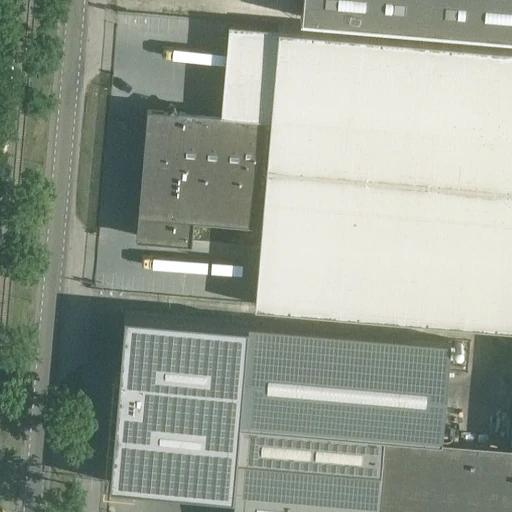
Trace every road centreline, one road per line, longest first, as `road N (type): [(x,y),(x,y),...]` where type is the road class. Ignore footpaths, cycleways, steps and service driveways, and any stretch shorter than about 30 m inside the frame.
road 1 (unknown): [(82,36),(310,64),(364,101),(377,122),(379,193),(363,241),(333,260),(295,268),(233,272),(61,255)]
road 2 (unclassified): [(35,511),(86,0)]
